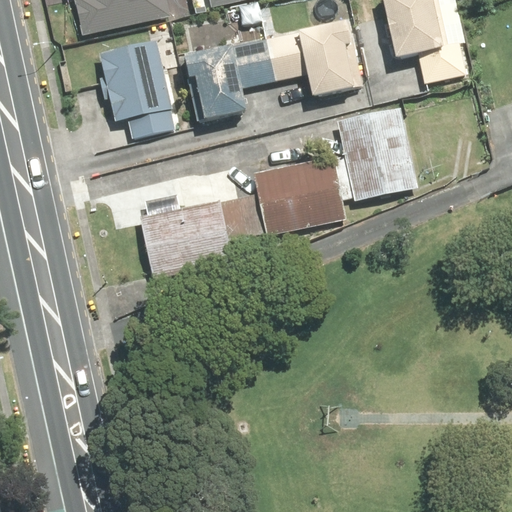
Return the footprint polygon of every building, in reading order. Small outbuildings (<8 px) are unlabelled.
[(75,0),(84,38),(172,20),(167,0),(75,0)] [(209,0),(211,9),(256,0),(209,0)] [(439,0),(382,0),(397,62),(417,57),(424,86),(467,77),(460,44),(450,47),(439,0)] [(185,61),(199,127),(248,116),(243,91),(307,77),(313,101),(364,90),(349,25),(185,61)] [(169,137),(150,44),(93,56),(112,149),(169,137)] [(258,197),(241,200),(249,240),(266,237),(267,240),(347,224),(343,203),(353,201),(354,206),(420,192),(404,111),(338,125),(345,160),(335,162),(334,160),(254,176),(258,197)] [(220,202),(140,219),(155,285),(235,267),(230,244),(249,240),(241,200),(221,205),(220,202)]
